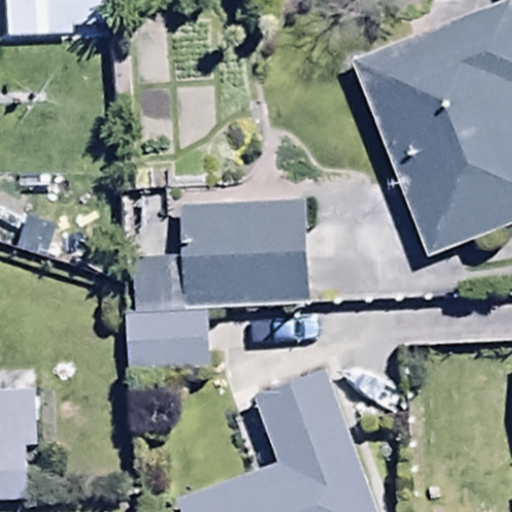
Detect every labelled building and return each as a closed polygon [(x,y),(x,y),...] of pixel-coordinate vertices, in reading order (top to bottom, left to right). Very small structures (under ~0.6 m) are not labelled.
[(109,36),(109,0),(7,0),(7,46),(74,46),(74,36),(109,36)] [(511,21),(507,10),(350,74),(429,266),(511,231),(511,103),(509,96),(511,95),(511,21)] [(173,148),(235,111),(213,76),(152,113),(173,148)] [(304,213),(180,216),(181,267),(129,268),(130,312),(306,309),(304,213)] [(211,323),(137,323),(137,377),(211,377),(211,323)] [(511,370),(419,371),(419,406),(511,405),(511,370)] [(374,511),(322,380),(256,406),(282,471),(179,511),(374,511)] [(35,400),(0,400),(0,511),(27,511),(27,453),(36,453),(35,400)]
